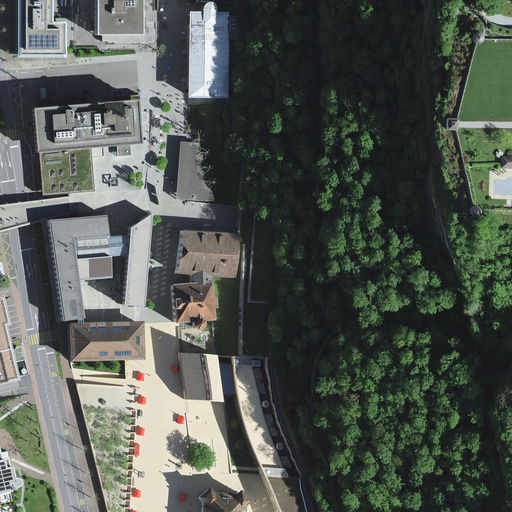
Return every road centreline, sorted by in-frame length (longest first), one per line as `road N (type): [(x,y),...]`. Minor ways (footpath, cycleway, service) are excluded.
road 1 (track): [(348,511),(322,423),(323,355),(354,315),(324,249),(318,0)]
road 2 (primary): [(0,96),(75,511)]
road 3 (residential): [(149,67),(0,77)]
